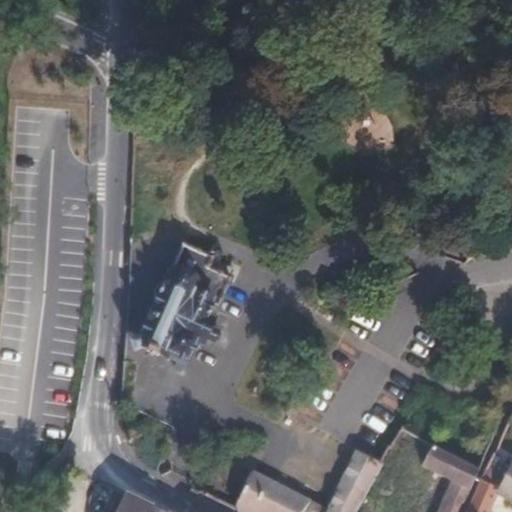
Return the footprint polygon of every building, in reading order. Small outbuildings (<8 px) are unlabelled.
[(214,259),(184,246),(139,347),(170,360),(173,354),(189,362),(196,346),(202,348),(214,319),(209,317),(213,306),(219,309),(232,280),(209,270),(214,259)] [(461,511),(480,472),(434,449),(424,470),(456,485),(444,511),(461,511)] [(356,511),(384,467),(358,454),(328,511),(326,511),(253,474),(242,497),(235,511),(237,511),(356,511)] [(511,473),(502,493),(511,500),(511,473)] [(497,490),(482,483),(468,511),(490,511),(496,501),(497,490)] [(158,511),(126,496),(118,511),(158,511)]
